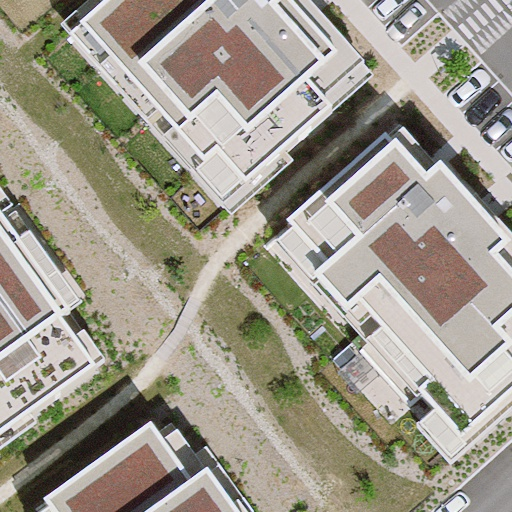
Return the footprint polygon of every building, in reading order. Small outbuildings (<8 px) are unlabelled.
[(234,194),(320,117),(296,89),(326,62),(277,8),(270,0),(109,0),(78,29),(126,83),(119,89),(148,122),(156,116),(171,133),(163,139),(195,175),(208,163),(234,194)] [(285,0),(277,8),(326,62),(296,89),(320,117),(367,79),(295,0),(285,0)] [(387,131),(373,145),(415,189),(429,176),(387,131)] [(279,232),(320,279),(308,289),(355,340),(344,350),(399,412),(410,402),(427,421),(453,450),(511,394),(511,295),(483,264),(497,251),(429,176),(415,189),(373,145),(279,232)] [(0,238),(12,255),(3,262),(26,295),(36,288),(60,324),(74,312),(0,209),(0,238)] [(308,289),(320,279),(279,232),(262,249),(303,294),(308,289)] [(0,438),(87,379),(52,330),(60,324),(36,288),(26,295),(3,262),(12,255),(0,238),(0,438)] [(483,264),(506,289),(511,283),(511,267),(497,251),(483,264)] [(60,324),(52,330),(87,379),(96,372),(60,324)] [(453,450),(427,421),(410,436),(442,470),(457,456),(453,450)] [(163,432),(147,443),(184,493),(199,483),(220,511),(237,511),(198,455),(185,464),(163,432)] [(220,511),(199,483),(184,493),(147,443),(142,436),(40,506),(44,511),(220,511)]
